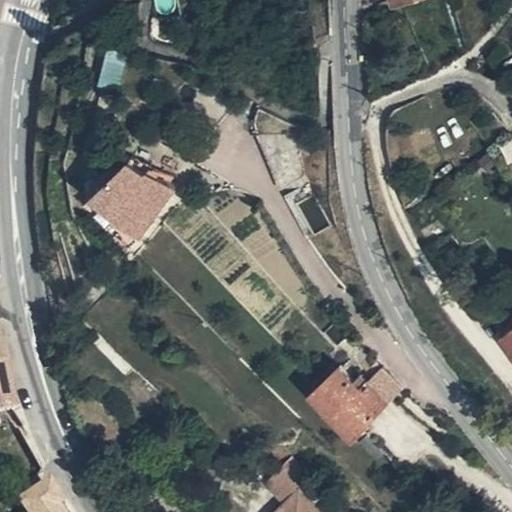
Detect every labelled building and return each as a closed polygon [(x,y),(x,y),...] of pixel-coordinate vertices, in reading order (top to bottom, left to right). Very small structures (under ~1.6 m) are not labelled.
[(93,0),(89,13),(106,7),(120,0),(93,0)] [(105,75),(125,81),(134,45),(114,40),(105,75)] [(319,173),(306,131),(268,135),(296,192),(319,173)] [(146,251),(148,249),(187,180),(145,154),(102,202),(146,251)] [(0,327),(0,371),(15,370),(15,368),(7,333),(4,328),(0,327)] [(324,386),(347,412),(356,402),(375,424),(403,394),(377,366),(366,376),(351,358),(324,386)] [(15,370),(0,371),(0,395),(19,392),(15,370)] [(19,392),(0,395),(0,417),(23,411),(19,392)] [(356,402),(347,412),(366,433),(375,424),(356,402)] [(273,511),(326,511),(301,486),(273,511)] [(33,498),(23,502),(20,505),(24,511),(51,511),(60,507),(48,489),(33,498)]
